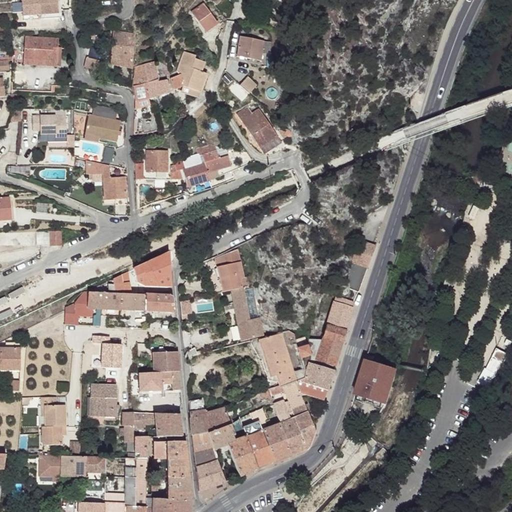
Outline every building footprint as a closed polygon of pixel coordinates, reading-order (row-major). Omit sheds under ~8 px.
[(60,0),(23,0),(25,21),(61,19),(60,0)] [(218,0),(215,3),(223,10),(230,1),(229,0),(218,0)] [(301,3),(292,4),(295,17),(303,15),(301,3)] [(205,6),(193,16),(210,35),(221,25),(205,6)] [(135,34),(112,34),(111,68),(134,69),(134,67),(135,34)] [(243,34),(240,54),(263,58),(264,50),(265,43),(254,35),(243,34)] [(273,36),(267,37),(265,43),(264,50),(274,49),(273,36)] [(64,41),(31,37),(28,59),(57,62),(59,49),(63,49),(64,41)] [(57,62),(28,59),(28,64),(61,67),(63,49),(59,49),(57,62)] [(177,71),(179,74),(183,76),(183,90),(201,97),(210,75),(204,73),(206,63),(196,59),(196,56),(185,52),(177,71)] [(89,54),(85,66),(99,70),(102,58),(89,54)] [(8,61),(0,61),(0,70),(11,69),(11,61),(8,61)] [(156,62),(137,66),(135,86),(147,82),(152,99),(172,93),(169,79),(165,68),(159,70),(156,62)] [(179,74),(169,79),(172,93),(183,90),(183,76),(179,74)] [(239,83),(249,92),(257,84),(247,75),(239,83)] [(147,82),(135,86),(139,102),(152,99),(147,82)] [(248,106),(237,113),(241,119),(253,112),(248,106)] [(253,112),(241,119),(266,155),(283,145),(259,108),(253,112)] [(42,114),(33,115),(33,130),(40,130),(41,134),(48,134),(55,133),(56,137),(67,136),(66,114),(49,115),(42,114)] [(121,121),(88,114),(85,133),(99,136),(99,138),(117,142),(121,121)] [(136,128),(137,135),(160,132),(157,119),(145,122),(145,126),(136,128)] [(56,137),(55,133),(48,134),(49,141),(67,141),(67,136),(56,137)] [(99,136),(85,133),(83,138),(98,141),(99,138),(99,136)] [(198,149),(202,162),(206,161),(208,166),(227,160),(226,159),(230,158),(229,155),(219,157),(214,145),(198,149)] [(166,151),(147,151),(146,163),(147,171),(167,171),(166,151)] [(110,159),(86,155),(87,169),(93,169),(104,167),(104,171),(111,170),(110,159)] [(227,160),(208,166),(209,172),(232,166),(230,158),(226,159),(227,160)] [(202,162),(183,168),(188,186),(211,180),(209,172),(208,166),(206,161),(202,162)] [(167,171),(147,171),(146,163),(143,164),(144,172),(139,172),(140,176),(146,176),(146,178),(171,178),(170,171),(167,171)] [(232,166),(209,172),(211,180),(233,171),(232,166)] [(104,171),(104,173),(107,193),(117,192),(129,191),(126,168),(111,170),(104,171)] [(7,197),(0,197),(0,219),(3,219),(2,207),(8,206),(7,197)] [(469,205),(465,215),(473,219),(478,209),(469,205)] [(59,229),(49,230),(49,243),(60,243),(59,229)] [(37,243),(49,243),(49,230),(36,230),(37,243)] [(375,245),(360,239),(349,267),(349,270),(348,290),(358,294),(375,245)] [(235,250),(217,258),(220,277),(222,277),(225,292),(231,291),(243,288),(240,275),(243,274),(244,274),(243,272),(240,252),(235,250)] [(172,285),(170,251),(135,268),(138,281),(145,285),(172,285)] [(121,275),(112,279),(112,284),(106,286),(106,293),(121,294),(132,294),(129,282),(123,283),(121,275)] [(243,288),(231,291),(234,303),(235,310),(236,314),(248,311),(246,302),(244,291),(244,288),(243,288)] [(86,292),(76,303),(66,308),(65,313),(65,316),(65,324),(77,325),(77,315),(91,316),(92,308),(86,308),(80,307),(81,302),(83,300),(87,300),(87,292),(86,292)] [(102,293),(87,292),(87,300),(86,308),(92,308),(101,308),(102,293)] [(106,293),(102,293),(101,308),(120,309),(121,294),(106,293)] [(132,294),(121,294),(120,309),(144,311),(144,295),(132,294)] [(171,296),(144,294),(144,295),(144,311),(174,313),(173,299),(172,297),(171,296)] [(335,301),(352,306),(353,301),(336,296),(335,301)] [(333,301),(326,323),(348,329),(354,307),(352,306),(335,301),(333,301)] [(248,311),(236,314),(238,323),(238,324),(250,321),(250,320),(248,311)] [(250,321),(238,324),(241,342),(263,337),(259,318),(256,319),(250,320),(250,321)] [(348,329),(326,323),(322,339),(315,361),(314,364),(336,370),(348,329)] [(289,331),(282,333),(285,340),(296,337),(295,334),(289,331)] [(282,333),(259,340),(271,377),(277,375),(281,387),(297,381),(294,371),(285,340),(282,333)] [(111,343),(110,336),(93,336),(94,342),(102,343),(101,367),(122,369),(122,344),(111,343)] [(307,336),(296,339),(298,347),(309,344),(307,339),(307,336)] [(322,339),(307,339),(309,344),(312,355),(311,360),(315,361),(322,339)] [(309,344),(298,347),(301,358),(312,355),(309,344)] [(187,352),(186,358),(202,354),(200,347),(193,348),(187,352)] [(484,368),(477,382),(490,389),(508,354),(496,347),(486,368),(484,368)] [(0,371),(19,372),(20,350),(19,350),(6,349),(0,348),(0,371)] [(178,352),(153,353),(153,372),(179,372),(178,352)] [(364,360),(353,394),(386,404),(396,369),(393,368),(388,366),(364,360)] [(305,377),(297,381),(300,390),(302,396),(308,396),(311,397),(323,401),(324,401),(327,391),(336,370),(314,364),(309,362),(307,369),(305,377)] [(307,369),(294,371),(297,381),(305,377),(307,369)] [(153,372),(138,374),(139,392),(161,391),(166,391),(180,390),(179,372),(153,372)] [(19,382),(11,381),(11,392),(19,392),(19,382)] [(297,381),(281,387),(285,395),(288,402),(294,415),(295,418),(308,413),(302,396),(300,390),(297,381)] [(116,386),(89,386),(89,399),(93,399),(93,418),(115,418),(116,386)] [(278,386),(268,390),(270,397),(271,400),(275,399),(285,395),(281,387),(280,386),(278,386)] [(268,390),(259,394),(260,399),(265,397),(265,399),(270,397),(268,390)] [(50,397),(34,398),(35,406),(38,406),(38,416),(38,423),(38,426),(35,427),(35,445),(55,445),(54,436),(59,435),(58,406),(50,406),(50,397)] [(58,397),(50,397),(50,406),(58,406),(58,397)] [(89,399),(86,399),(86,421),(115,421),(115,418),(93,418),(93,399),(89,399)] [(202,400),(189,402),(189,413),(203,411),(202,400)] [(283,402),(273,405),(280,424),(290,420),(284,404),(283,402)] [(231,406),(225,409),(228,419),(234,416),(231,406)] [(205,413),(190,418),(191,429),(211,425),(228,420),(224,409),(205,413)] [(255,411),(249,414),(253,424),(259,422),(265,420),(266,419),(265,415),(262,409),(255,411)] [(133,413),(122,413),(122,426),(127,426),(133,426),(133,425),(133,423),(133,413)] [(148,413),(133,413),(133,423),(133,425),(144,425),(144,422),(155,422),(156,437),(181,437),(180,415),(154,413),(148,413)] [(290,420),(280,424),(291,456),(304,451),(308,448),(315,431),(308,413),(295,418),(292,419),(290,420)] [(235,442),(227,445),(239,477),(257,469),(242,428),(239,419),(229,425),(235,442)] [(211,425),(191,429),(191,435),(207,432),(210,432),(210,433),(229,425),(228,420),(211,425)] [(265,420),(259,422),(262,430),(267,429),(265,422),(265,420)] [(253,424),(242,428),(257,469),(274,463),(262,430),(259,422),(253,424)] [(267,429),(262,430),(274,463),(291,456),(280,424),(267,429)] [(210,432),(207,432),(218,462),(218,461),(217,457),(217,456),(215,450),(227,445),(235,442),(229,425),(210,433),(210,432)] [(207,432),(191,435),(199,492),(225,483),(218,462),(207,432)] [(147,437),(133,437),(133,447),(133,459),(136,458),(147,459),(147,437)] [(78,443),(68,442),(68,457),(77,457),(78,443)] [(165,442),(154,442),(154,455),(165,455),(165,442)] [(182,442),(165,442),(165,455),(165,459),(187,460),(185,442),(182,442)] [(53,456),(40,456),(40,467),(40,470),(39,476),(50,477),(52,477),(53,468),(53,456)] [(68,457),(53,456),(53,468),(52,477),(84,478),(84,473),(84,461),(84,457),(77,457),(68,457)] [(87,457),(84,457),(84,461),(84,473),(105,473),(105,466),(105,458),(91,457),(87,457)] [(155,459),(152,459),(152,470),(158,470),(165,471),(165,459),(155,459)] [(187,460),(165,459),(165,471),(166,478),(188,478),(187,460)] [(148,466),(136,465),(135,478),(135,490),(147,491),(148,466)] [(135,478),(124,477),(123,490),(135,490),(135,478)] [(188,478),(166,478),(166,499),(190,500),(190,491),(188,478)] [(133,511),(135,490),(123,490),(124,504),(123,511),(133,511)] [(147,491),(135,490),(133,511),(146,511),(146,498),(147,498),(147,491)] [(147,498),(146,498),(146,511),(189,511),(190,500),(166,499),(151,498),(147,498)]
